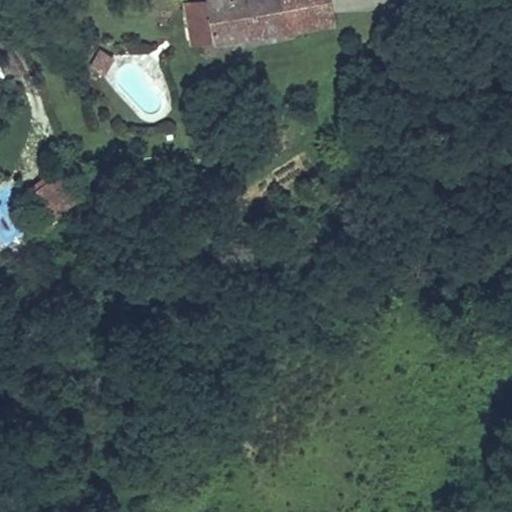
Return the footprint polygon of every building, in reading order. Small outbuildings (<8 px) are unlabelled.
[(208,45),(199,0),(185,0),(183,0),(191,48),(208,45)] [(281,33),(274,0),(199,0),(208,45),(281,33)] [(330,0),(274,0),(281,33),(335,23),(330,0)] [(101,52),(90,67),(101,76),(113,60),(101,52)] [(40,188),(20,198),(33,228),(54,220),(40,188)] [(0,220),(10,237),(27,227),(5,190),(0,192),(0,220)]
